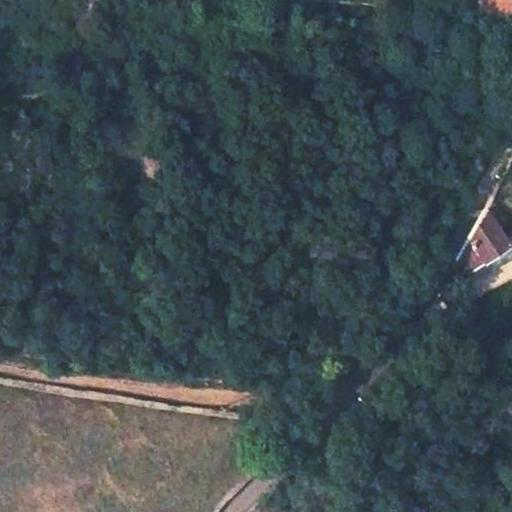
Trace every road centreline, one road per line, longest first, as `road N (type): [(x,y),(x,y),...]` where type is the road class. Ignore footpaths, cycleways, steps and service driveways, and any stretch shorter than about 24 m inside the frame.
road 1 (unclassified): [(511,120),(407,325),(238,511)]
road 2 (track): [(335,410),(278,395),(127,381),(0,358)]
